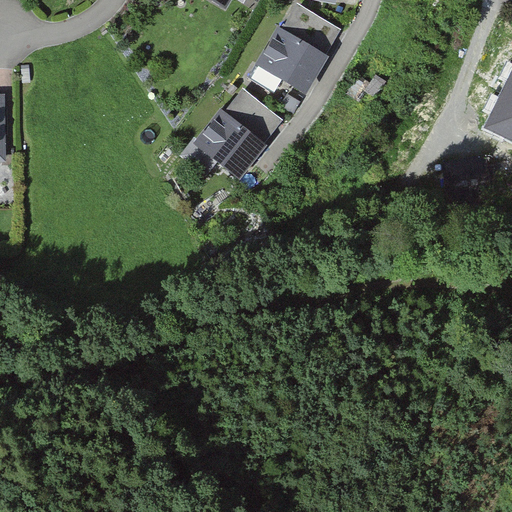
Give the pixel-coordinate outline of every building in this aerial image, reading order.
[(197,0),(227,17),(236,0),(197,0)] [(252,83),(266,91),(275,75),(304,92),(324,58),(309,49),(323,25),(296,9),(252,83)] [(511,87),(489,137),(511,147),(511,87)] [(188,158),(200,168),(212,153),(238,174),(263,144),(249,133),(267,111),(242,91),(188,158)] [(475,164),(442,171),(447,199),(480,195),(490,186),(511,183),(511,175),(511,165),(494,171),(475,164)]
